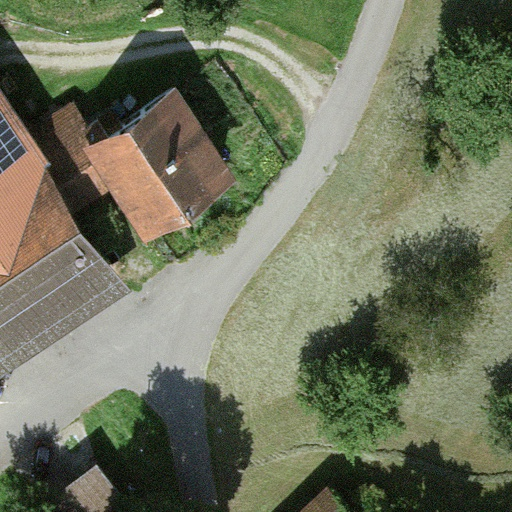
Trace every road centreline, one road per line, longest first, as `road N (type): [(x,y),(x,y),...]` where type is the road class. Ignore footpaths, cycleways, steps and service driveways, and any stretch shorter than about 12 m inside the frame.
road 1 (unclassified): [(395,0),(341,121),(284,219),(187,318),(177,358),(204,511)]
road 2 (track): [(18,59),(224,38),(257,48),(341,121)]
